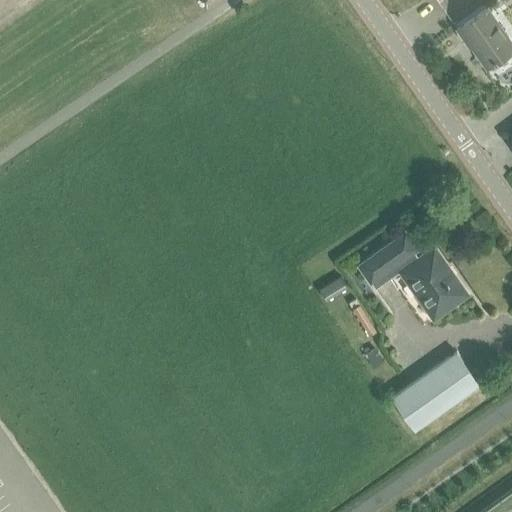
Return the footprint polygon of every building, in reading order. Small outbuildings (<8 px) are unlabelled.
[(511,43),(487,8),(457,28),(465,40),(467,39),(487,68),(511,50),(511,43)] [(405,233),(359,265),(375,288),(400,271),(433,318),(453,304),(457,305),(463,300),(464,296),(468,294),(455,276),(453,277),(447,269),(432,248),(418,258),(414,251),(416,249),(405,233)] [(340,276),(320,288),(326,299),(347,287),(340,276)] [(355,298),(348,302),(369,335),(376,331),(355,298)] [(384,360),(377,351),(366,358),(373,368),(384,360)] [(456,351),(391,397),(414,430),(479,384),(456,351)]
